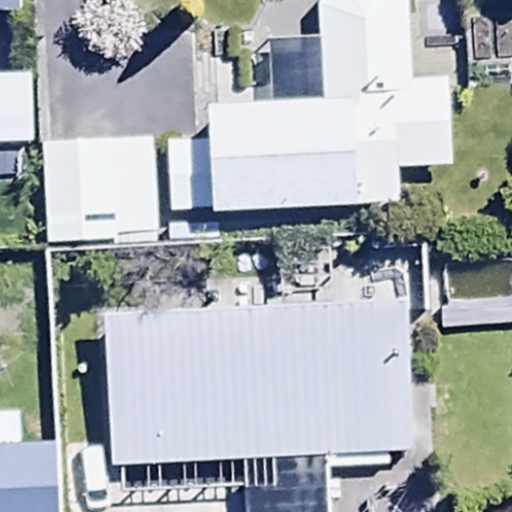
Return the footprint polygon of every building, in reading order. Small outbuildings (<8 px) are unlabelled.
[(23,0),(0,0),(0,22),(24,22),(23,0)] [(213,150),(169,150),(170,224),(405,225),(404,178),(455,177),(454,91),(413,92),(412,4),(320,4),(321,114),(213,115),(213,150)] [(33,85),(0,85),(0,155),(33,155),(33,85)] [(151,149),(44,153),(49,258),(156,253),(151,149)] [(413,466),(409,312),(108,325),(114,476),(274,471),(275,501),(248,502),(248,511),(325,511),(325,468),(413,466)] [(20,422),(0,422),(0,511),(54,511),(53,453),(22,454),(20,422)]
